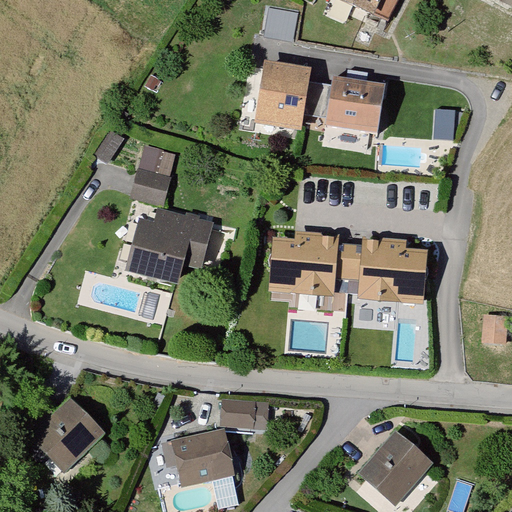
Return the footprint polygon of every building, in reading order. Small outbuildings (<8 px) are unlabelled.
[(332,0),(328,8),(371,26),(384,0),(402,6),(404,0),(332,0)] [(267,34),(297,36),(298,10),(269,8),(267,34)] [(305,78),(260,72),(252,134),(297,140),(299,124),(303,90),(305,78)] [(378,93),(328,87),(327,93),(323,128),(322,135),(371,142),(378,93)] [(327,93),(303,90),(299,124),(323,128),(327,93)] [(436,108),(437,135),(457,135),(457,108),(436,108)] [(140,154),(135,178),(164,185),(170,161),(140,154)] [(168,187),(135,178),(128,205),(162,213),(168,187)] [(207,233),(154,220),(150,234),(136,230),(122,283),(175,296),(181,273),(195,277),(207,233)] [(292,250),(269,249),(266,301),(330,304),(330,300),(343,301),(345,253),(330,252),(331,241),(292,239),(292,250)] [(357,253),(345,253),(343,301),(354,301),(354,309),(420,312),(423,261),(404,260),(404,247),(358,245),(357,253)] [(480,323),(479,352),(505,353),(506,324),(480,323)] [(101,442),(67,408),(27,448),(61,481),(101,442)] [(261,432),(263,410),(217,408),(216,430),(261,432)] [(233,477),(223,431),(172,442),(182,488),(233,477)] [(387,511),(390,511),(426,474),(391,440),(354,480),(387,511)]
